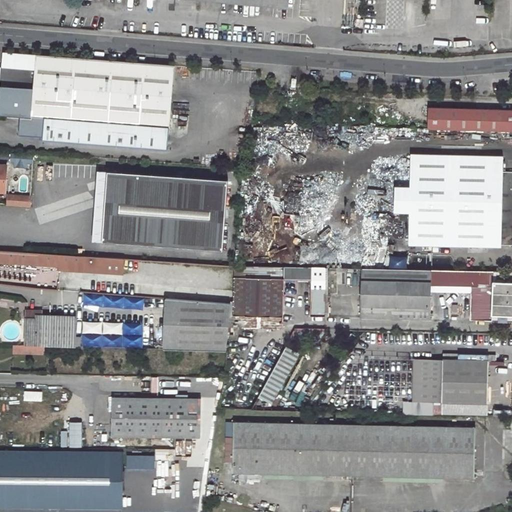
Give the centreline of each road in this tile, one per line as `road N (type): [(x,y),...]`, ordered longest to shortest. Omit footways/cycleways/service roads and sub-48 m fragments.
road 1 (unclassified): [(511,67),(444,76),(0,34)]
road 2 (unknown): [(511,327),(288,324)]
